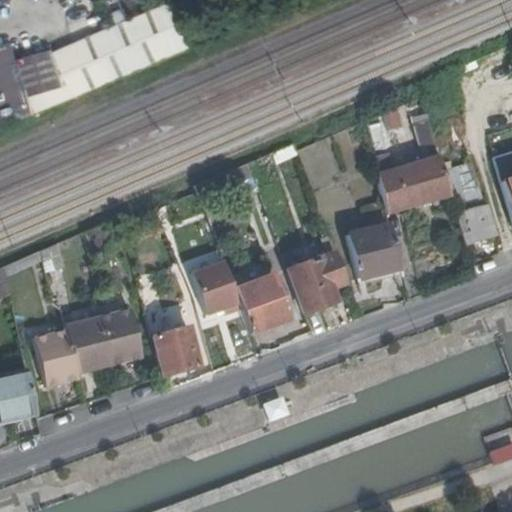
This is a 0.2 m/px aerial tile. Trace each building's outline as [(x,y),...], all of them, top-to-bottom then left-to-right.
[(86,93),(188,50),(169,7),(75,49),(86,93)] [(0,130),(75,98),(86,93),(75,49),(53,58),(50,50),(14,60),(9,42),(0,44),(0,130)] [(404,149),(393,110),(381,114),(393,152),(404,149)] [(437,158),(426,120),(414,123),(425,161),(437,158)] [(385,154),(370,158),(375,176),(390,172),(385,154)] [(375,176),(384,212),(447,194),(442,177),(437,158),(425,161),(390,172),(375,176)] [(253,177),(249,167),(234,174),(239,184),(253,177)] [(454,216),(483,207),(471,167),(442,177),(447,194),(454,216)] [(239,184),(234,174),(211,184),(193,192),(197,202),(239,184)] [(511,178),(498,182),(511,230),(511,229),(511,178)] [(454,216),(462,245),(492,236),(483,207),(454,216)] [(356,279),(399,269),(388,226),(345,237),(356,279)] [(331,287),(344,282),(333,252),(286,269),(302,313),(336,301),(331,287)] [(230,290),(220,264),(187,276),(202,317),(219,309),(222,316),(237,310),(230,290)] [(0,301),(10,299),(4,275),(0,277),(0,301)] [(237,310),(247,336),(286,321),(269,276),(230,290),(237,310)] [(95,319),(108,368),(137,359),(126,310),(95,319)] [(142,314),(158,377),(196,367),(186,328),(158,334),(155,321),(157,320),(155,311),(142,314)] [(75,377),(108,368),(95,319),(63,328),(64,333),(75,377)] [(44,390),(76,381),(75,377),(64,333),(32,342),(44,390)] [(0,425),(36,418),(26,373),(0,378),(0,425)] [(285,415),(280,402),(264,408),(269,421),(285,415)] [(500,453),(491,456),(494,463),(503,460),(500,453)]
